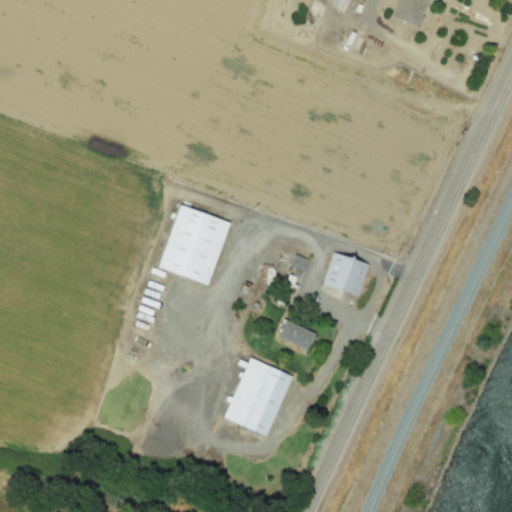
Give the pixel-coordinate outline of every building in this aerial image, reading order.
[(396,0),(390,14),(417,27),(423,15),(420,14),(425,4),(424,3),(425,0),(396,0)] [(177,204),(229,222),(206,285),(156,267),(177,204)] [(331,251),(320,283),(356,295),(366,264),(351,259),(349,255),(345,257),(331,251)] [(308,260),(293,253),(288,265),(303,272),(308,260)] [(305,349),(313,332),(282,319),(274,336),(305,349)] [(247,358),(289,377),(262,437),(220,417),(247,358)]
